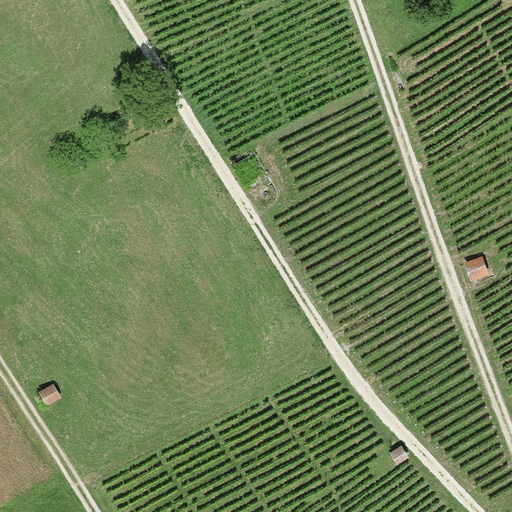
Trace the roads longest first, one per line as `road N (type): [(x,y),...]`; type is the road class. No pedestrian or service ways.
road 1 (track): [(470,511),(353,387),(111,0)]
road 2 (track): [(511,418),(467,266),(383,94),(352,0)]
road 3 (track): [(0,375),(88,511)]
